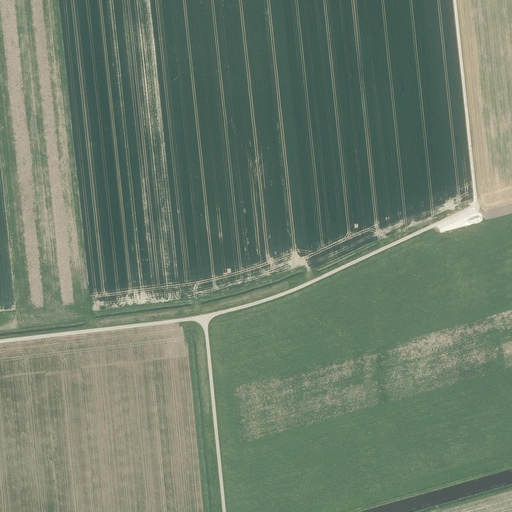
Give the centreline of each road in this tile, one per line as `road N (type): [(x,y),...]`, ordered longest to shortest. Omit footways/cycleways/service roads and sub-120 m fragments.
road 1 (unclassified): [(204,316),(288,292),(475,206),(454,0)]
road 2 (unclassified): [(0,342),(204,316)]
road 3 (unclassified): [(224,511),(204,316)]
